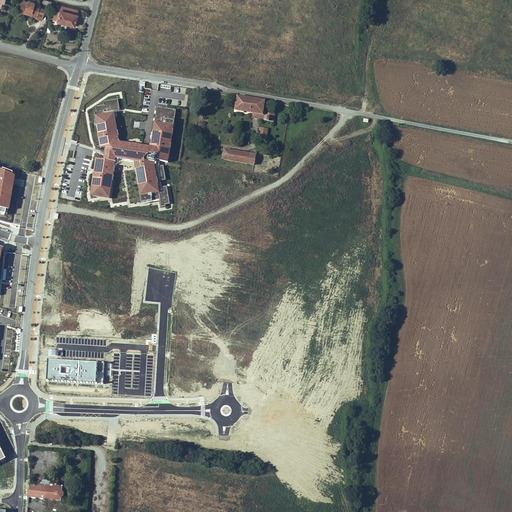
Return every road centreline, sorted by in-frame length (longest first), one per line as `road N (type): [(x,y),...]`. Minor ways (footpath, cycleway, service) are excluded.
road 1 (unclassified): [(511,142),(78,66)]
road 2 (track): [(42,214),(58,208),(171,226),(195,222),(287,176),(347,110)]
road 3 (residential): [(37,242),(78,66)]
road 4 (unknown): [(96,511),(96,451),(20,444)]
road 5 (residential): [(23,375),(37,242)]
road 6 (residential): [(158,410),(168,277)]
